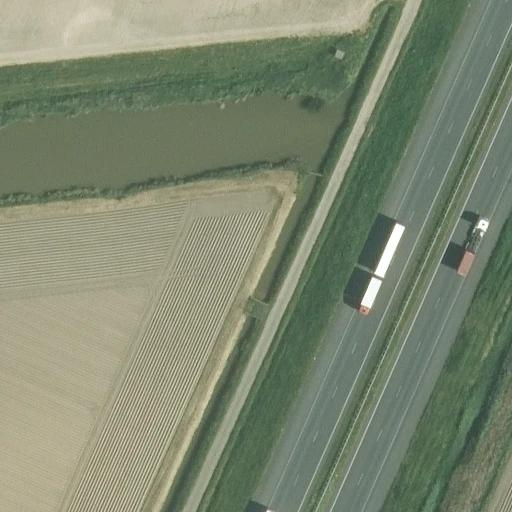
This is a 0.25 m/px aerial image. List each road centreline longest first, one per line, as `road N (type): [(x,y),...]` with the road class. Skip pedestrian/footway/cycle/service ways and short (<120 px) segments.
road 1 (unclassified): [(411,0),(186,511)]
road 2 (motorway): [(506,0),(282,511)]
road 3 (motorway): [(345,511),(511,132)]
